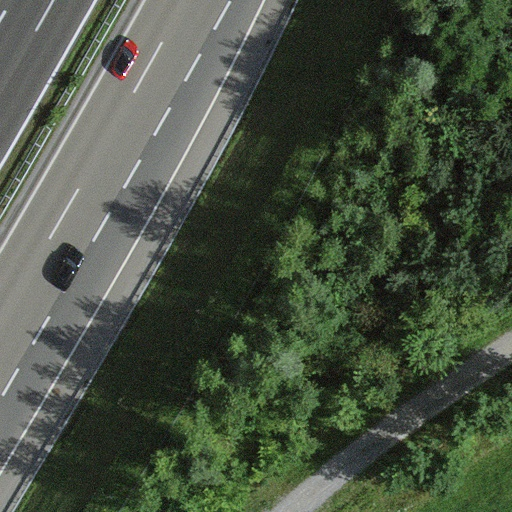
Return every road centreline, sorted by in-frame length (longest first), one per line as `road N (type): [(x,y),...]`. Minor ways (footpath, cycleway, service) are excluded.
road 1 (motorway): [(0,344),(198,0)]
road 2 (track): [(301,511),(326,480),(511,361)]
